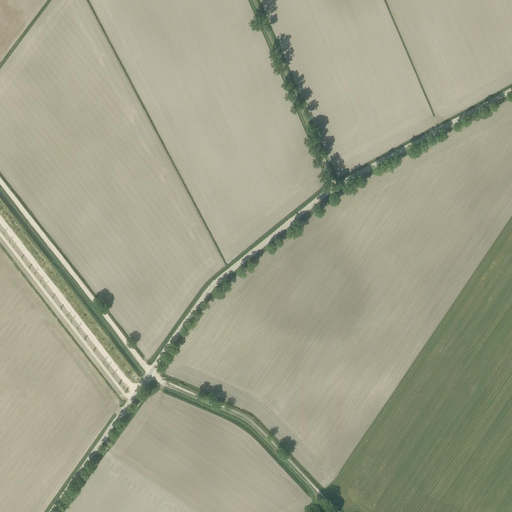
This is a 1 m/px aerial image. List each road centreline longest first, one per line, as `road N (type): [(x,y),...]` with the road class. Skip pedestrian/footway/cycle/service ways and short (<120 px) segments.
road 1 (unclassified): [(50,511),(224,274),(334,185),(511,89)]
road 2 (track): [(0,182),(150,373)]
road 3 (track): [(321,494),(241,415),(150,373)]
road 4 (track): [(334,185),(253,0)]
